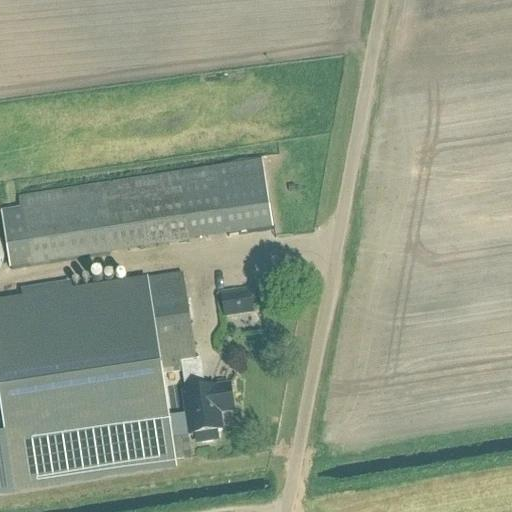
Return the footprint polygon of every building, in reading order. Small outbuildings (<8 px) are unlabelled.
[(2,213),(11,272),(273,231),(262,164),(19,201),(21,210),(2,213)] [(238,268),(239,291),(250,291),(249,267),(238,268)] [(0,400),(162,375),(181,372),(185,397),(183,397),(185,413),(187,427),(189,442),(222,436),(220,418),(234,415),(230,389),(201,394),(183,277),(40,301),(0,306),(0,400)] [(209,356),(208,372),(223,374),(224,358),(209,356)] [(168,416),(162,375),(0,400),(8,450),(0,450),(0,498),(177,471),(170,429),(168,416)] [(185,413),(168,416),(170,429),(187,427),(185,413)]
